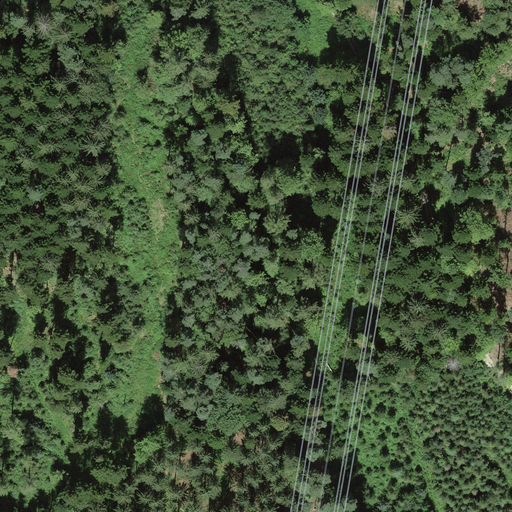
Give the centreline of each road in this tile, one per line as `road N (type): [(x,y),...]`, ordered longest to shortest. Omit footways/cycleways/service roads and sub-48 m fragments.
road 1 (track): [(40,511),(92,460),(168,421),(318,391),(351,301),(350,235),(308,0)]
road 2 (track): [(332,0),(420,181),(457,310),(511,390)]
road 3 (track): [(318,391),(320,425),(364,511)]
